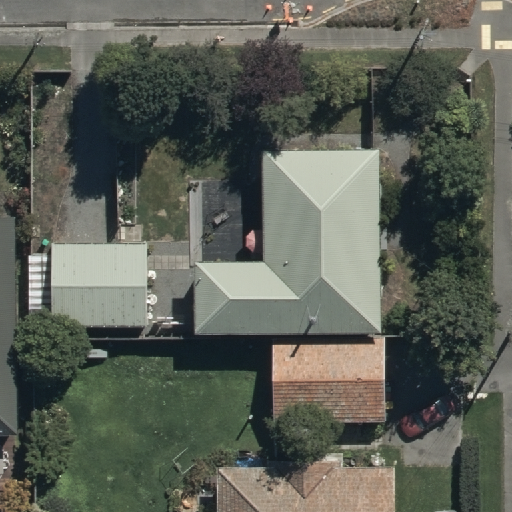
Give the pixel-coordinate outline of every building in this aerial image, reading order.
[(195,250),(195,318),(381,318),(381,137),(262,137),(262,250),(195,250)] [(0,421),(17,422),(14,204),(0,204),(0,421)] [(147,233),(51,234),(52,317),(148,316),(147,233)] [(382,331),(270,332),(271,415),(383,414),(382,331)] [(394,511),(394,459),(342,459),(342,448),(282,448),(282,456),(215,456),(215,502),(195,502),(194,506),(169,505),(169,511),(394,511)]
